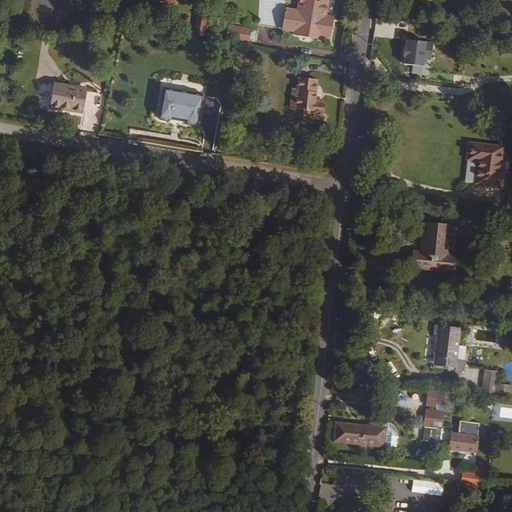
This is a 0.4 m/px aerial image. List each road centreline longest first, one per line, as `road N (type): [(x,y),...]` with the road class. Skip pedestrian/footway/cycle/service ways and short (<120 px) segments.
road 1 (residential): [(0,131),(349,190)]
road 2 (residential): [(306,511),(349,190)]
road 3 (residential): [(349,190),(373,0)]
road 4 (track): [(472,386),(422,379),(397,346),(332,337)]
